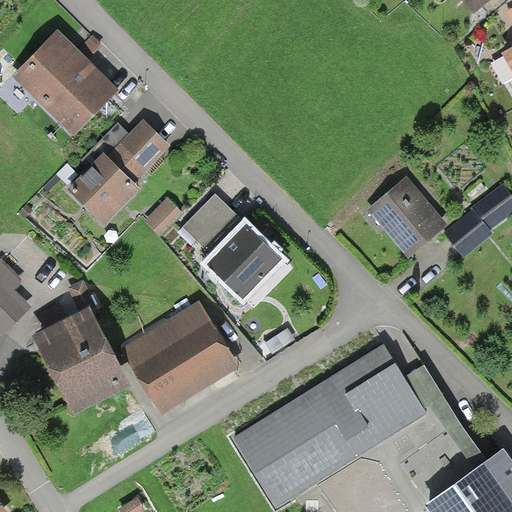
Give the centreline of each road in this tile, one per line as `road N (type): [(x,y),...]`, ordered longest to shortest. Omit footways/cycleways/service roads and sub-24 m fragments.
road 1 (residential): [(372,304),(76,0)]
road 2 (residential): [(372,304),(52,511)]
road 3 (residential): [(511,427),(413,329),(372,304)]
